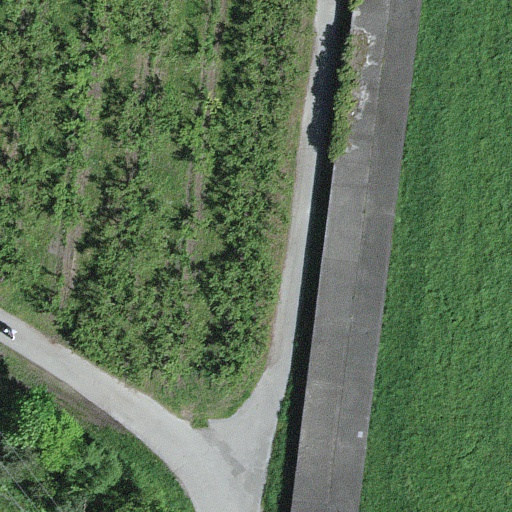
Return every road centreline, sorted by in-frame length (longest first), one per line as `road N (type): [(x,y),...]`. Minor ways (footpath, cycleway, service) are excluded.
road 1 (unclassified): [(328,0),(284,359),(230,496)]
road 2 (unclassified): [(230,496),(118,396),(0,324)]
